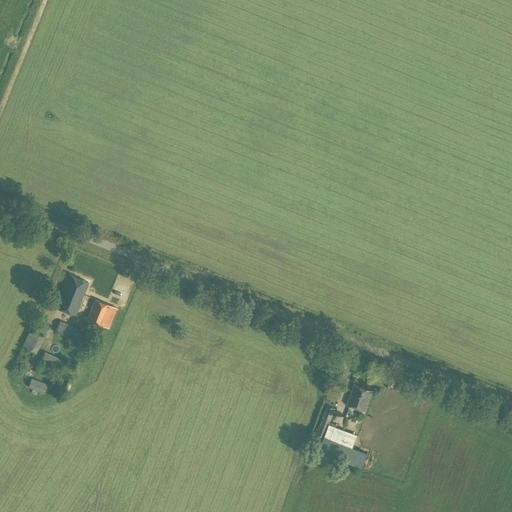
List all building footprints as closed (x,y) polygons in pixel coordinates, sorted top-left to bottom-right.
[(76,313),(89,282),(69,274),(56,305),(76,313)] [(109,328),(117,307),(94,298),(86,319),(109,328)] [(43,335),(48,325),(35,319),(30,329),(43,335)] [(86,354),(94,335),(60,321),(56,331),(73,338),(69,347),(86,354)] [(67,375),(71,366),(63,362),(59,371),(67,375)] [(44,393),(47,384),(31,378),(28,387),(44,393)] [(365,411),(373,390),(355,384),(348,404),(365,411)] [(336,430),(328,427),(335,408),(326,405),(316,434),(347,444),(350,436),(346,434),(346,436),(340,434),(341,431),(336,429),(336,430)]
